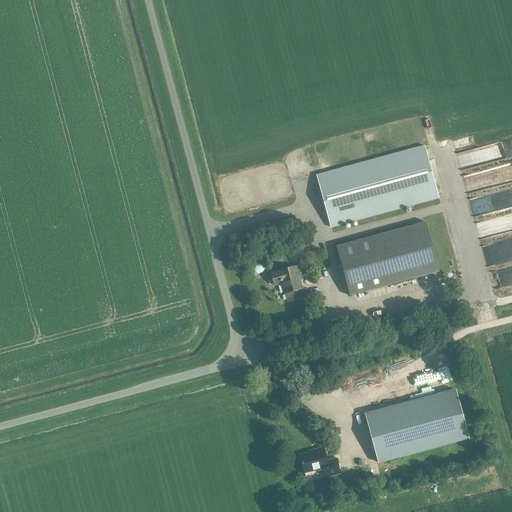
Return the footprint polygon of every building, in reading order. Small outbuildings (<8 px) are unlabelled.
[(478,148),(483,163),(511,153),(507,138),(478,148)] [(316,176),(331,228),(439,198),(424,146),(316,176)] [(457,151),(459,166),(478,164),(476,149),(457,151)] [(487,178),(489,184),(511,178),(511,165),(495,170),(496,175),(487,178)] [(350,296),(439,272),(426,223),(336,247),(350,296)] [(476,225),(479,236),(484,234),(481,224),(476,225)] [(305,257),(300,239),(291,242),(296,259),(305,257)] [(506,241),(492,245),(496,261),(510,257),(506,241)] [(268,253),(271,261),(280,259),(277,251),(268,253)] [(288,301),(308,295),(306,288),(302,289),(298,275),(300,275),(297,266),(271,273),(274,284),(283,281),(286,293),(288,301)] [(379,463),(468,439),(455,390),(365,414),(379,463)] [(326,477),(340,473),(336,460),(327,462),(323,448),(314,451),(315,453),(300,457),(304,473),(323,468),(326,477)]
